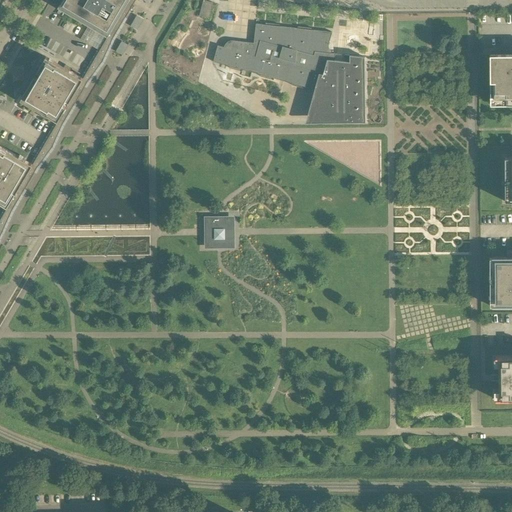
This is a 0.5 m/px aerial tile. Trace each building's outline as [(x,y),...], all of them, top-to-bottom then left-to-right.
[(0,145),(0,203),(7,208),(0,220),(0,237),(12,211),(25,189),(35,173),(34,173),(37,167),(52,148),(62,125),(75,103),(85,87),(84,87),(88,82),(102,62),(113,39),(125,17),(126,18),(135,0),(62,0),(58,7),(108,36),(83,79),(69,71),(71,68),(66,65),(64,68),(46,57),(20,100),(43,114),(41,117),(46,119),(48,116),(58,122),(33,165),(0,145)] [(214,3),(204,0),(199,16),(209,19),(214,3)] [(139,28),(143,17),(136,15),(132,25),(139,28)] [(231,49),(218,46),(213,62),(229,66),(229,68),(242,72),(243,70),(261,75),(260,77),(274,80),(274,79),(292,84),(291,85),(305,89),(305,87),(314,90),(316,85),(320,86),(312,116),(321,116),(321,123),(365,123),(365,57),(345,55),(345,62),(335,61),(335,54),(324,53),(325,48),(326,48),(327,48),(328,47),(328,46),(332,32),(311,30),(311,28),(298,27),(298,29),(279,26),(279,25),(266,23),(265,25),(256,24),(253,45),(233,43),(231,49)] [(93,28),(84,41),(93,47),(102,33),(93,28)] [(511,54),(490,55),(490,82),(495,82),(495,87),(490,87),(490,100),(499,100),(499,105),(511,104),(511,54)] [(231,241),(231,227),(228,227),(228,218),(211,218),(211,227),(208,227),(208,241),(231,241)] [(511,307),(511,257),(501,257),(496,257),(492,257),(492,258),(496,258),(496,264),(492,264),(492,271),(494,271),(494,282),(492,282),(492,300),(496,300),(496,306),(492,306),(492,307),(496,307),(511,307)] [(511,356),(499,357),(499,366),(499,400),(511,399),(511,356)]
